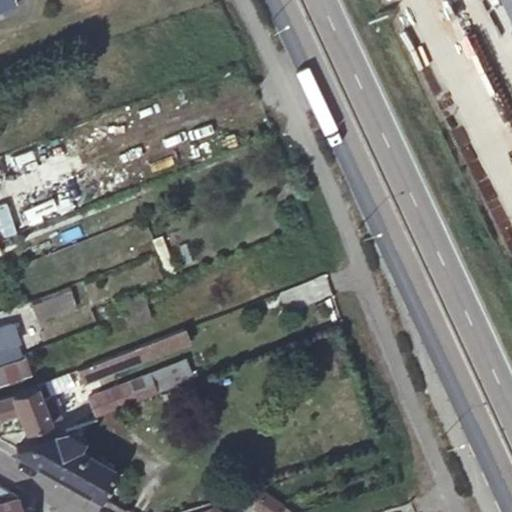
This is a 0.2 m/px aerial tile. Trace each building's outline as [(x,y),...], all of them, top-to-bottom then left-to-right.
[(0,0),(0,9),(19,3),(17,0),(0,0)] [(0,237),(0,249),(23,241),(18,230),(0,237)] [(157,235),(149,239),(154,251),(167,280),(174,277),(157,235)] [(35,298),(30,300),(37,320),(75,305),(67,285),(35,298)] [(17,291),(0,297),(0,300),(3,309),(21,302),(17,291)] [(141,292),(119,300),(128,324),(150,316),(141,292)] [(11,322),(0,325),(0,345),(16,341),(11,322)] [(136,344),(115,353),(120,366),(121,369),(189,343),(183,326),(136,344)] [(16,341),(0,345),(0,361),(10,358),(20,354),(16,341)] [(120,366),(115,353),(86,364),(76,367),(81,381),(120,366)] [(0,365),(0,383),(30,373),(24,357),(0,365)] [(149,371),(156,388),(185,377),(188,376),(181,359),(149,371)] [(147,372),(127,380),(133,397),(153,389),(147,372)] [(86,395),(93,412),(133,397),(127,380),(86,395)] [(8,393),(0,395),(0,416),(18,411),(25,429),(50,420),(46,410),(56,407),(50,394),(41,397),(35,383),(8,393)] [(65,428),(14,447),(111,502),(120,487),(113,483),(119,473),(112,469),(113,467),(75,445),(81,437),(65,428)] [(0,511),(20,511),(16,494),(0,485),(0,511)] [(262,490),(252,505),(260,511),(271,496),(262,490)] [(271,496),(260,511),(261,511),(273,511),(280,502),(271,496)]
